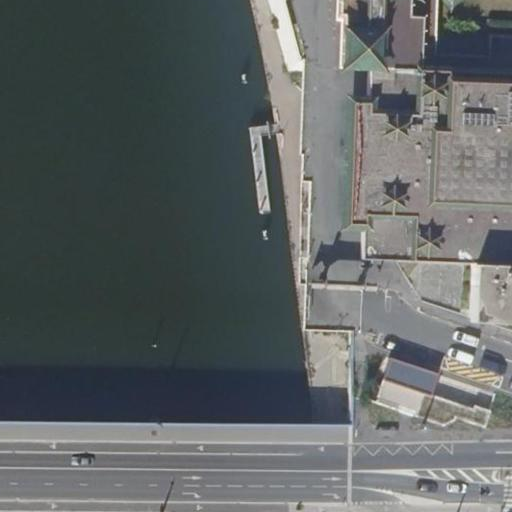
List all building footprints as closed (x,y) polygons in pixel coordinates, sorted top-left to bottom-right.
[(340,68),(352,69),(354,0),(337,0),(336,20),(342,20),(340,68)] [(354,0),(352,69),(367,70),(365,104),(363,149),(359,149),(358,181),(362,181),(361,226),(360,260),(394,261),(406,0),(354,0)] [(511,0),(406,0),(394,261),(471,264),(511,265),(511,0)] [(350,104),(346,225),(361,226),(362,181),(358,181),(359,149),(363,149),(365,104),(350,104)] [(511,265),(471,264),(470,316),(511,317),(511,265)] [(482,426),(486,414),(423,394),(430,371),(383,357),(370,401),(440,422),(451,416),(482,426)]
